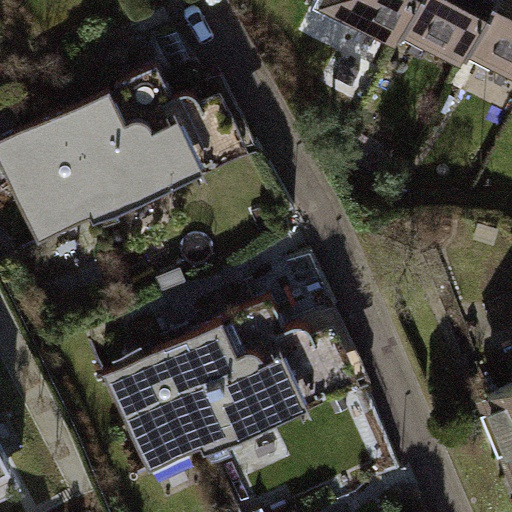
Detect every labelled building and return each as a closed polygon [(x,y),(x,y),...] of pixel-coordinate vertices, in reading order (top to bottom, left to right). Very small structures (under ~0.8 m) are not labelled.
[(407,0),(321,0),(391,33),(396,22),(407,0)] [(407,0),(396,22),(457,52),(461,45),(482,0),(407,0)] [(511,0),(482,0),(461,45),(511,69),(511,0)] [(182,119),(145,135),(125,89),(0,142),(0,144),(43,242),(205,172),(182,119)] [(292,348),(256,364),(235,318),(110,372),(153,471),(315,401),(292,348)] [(511,371),(478,385),(511,469),(511,371)] [(0,488),(23,476),(0,431),(0,488)]
